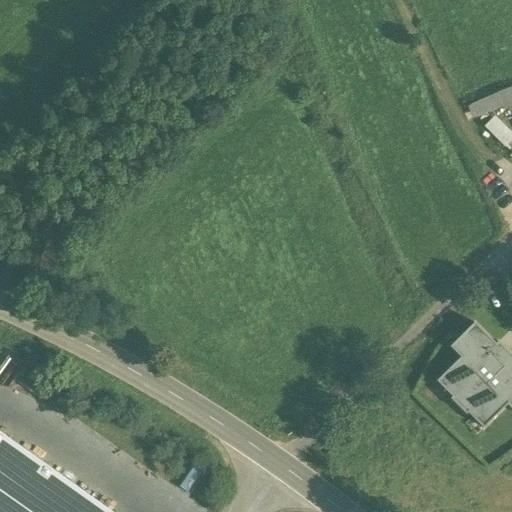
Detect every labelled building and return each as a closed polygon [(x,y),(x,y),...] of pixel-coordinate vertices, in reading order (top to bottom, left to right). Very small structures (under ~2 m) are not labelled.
[(511,88),(499,93),(505,107),(511,104),(511,88)] [(495,95),(472,105),(478,118),(501,108),(495,95)] [(508,148),(511,144),(511,129),(500,116),(488,127),(508,148)] [(496,345),(475,324),(450,349),(460,359),(436,383),(483,430),(507,407),(511,412),(511,356),(498,343),(496,345)] [(113,511),(0,431),(0,511),(113,511)]
